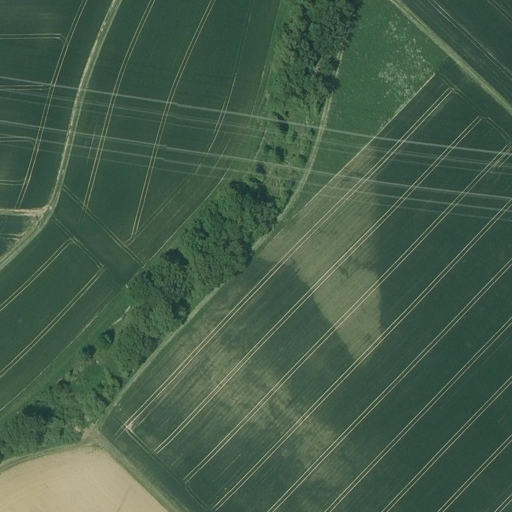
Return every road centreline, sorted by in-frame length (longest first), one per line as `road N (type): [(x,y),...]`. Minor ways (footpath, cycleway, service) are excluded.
road 1 (track): [(0,463),(90,420),(282,218),(312,162),(356,0)]
road 2 (track): [(118,0),(82,90),(52,205),(0,259)]
road 3 (track): [(396,0),(511,107)]
road 4 (track): [(86,422),(176,511)]
